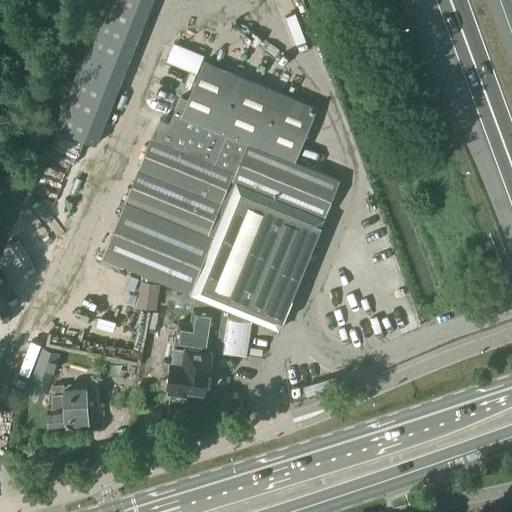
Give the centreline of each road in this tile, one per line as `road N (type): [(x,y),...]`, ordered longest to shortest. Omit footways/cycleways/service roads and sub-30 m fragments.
road 1 (primary): [(511,390),(145,511)]
road 2 (unclassified): [(15,511),(293,421)]
road 3 (primary): [(293,511),(511,437)]
road 4 (motorway): [(452,11),(511,162)]
